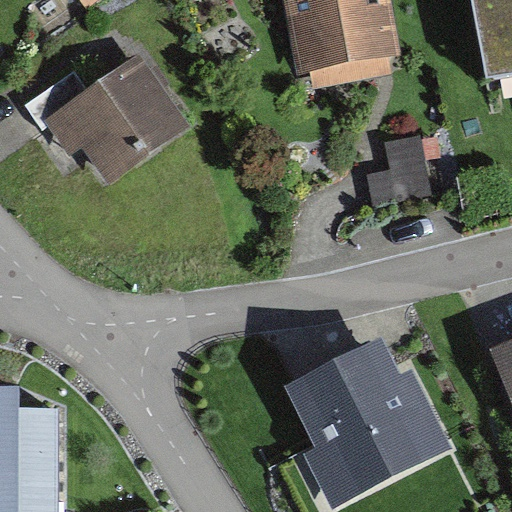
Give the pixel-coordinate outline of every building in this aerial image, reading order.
[(392,0),(284,0),(299,82),(313,79),(316,94),(396,79),(394,64),(404,63),(392,0)] [(511,0),(474,0),(490,90),(511,86),(511,0)] [(89,93),(76,75),(22,112),(60,167),(79,154),(106,194),(192,136),(139,59),(89,93)] [(433,136),(384,135),(383,198),(432,198),(433,136)] [(403,384),(385,347),(290,395),(318,450),(303,460),(331,508),(450,456),(416,378),(403,384)] [(511,352),(495,360),(511,404),(511,352)] [(22,395),(0,394),(0,511),(53,511),(56,419),(21,419),(22,395)]
